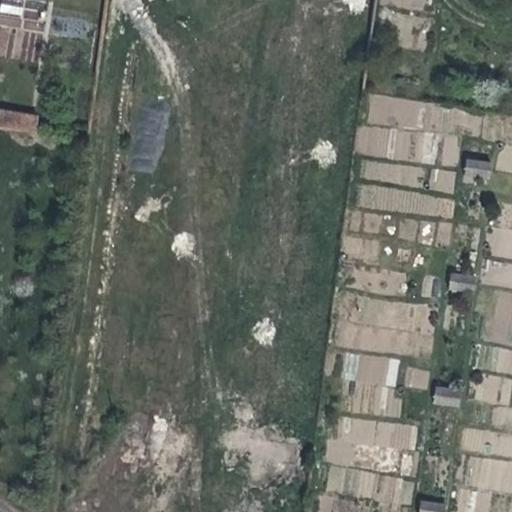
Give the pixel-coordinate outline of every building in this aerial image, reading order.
[(0,27),(44,28),(44,3),(0,1),(0,27)] [(0,54),(8,53),(5,30),(0,30),(0,54)] [(110,408),(207,421),(260,48),(162,34),(110,408)] [(13,111),(0,108),(0,128),(10,130),(13,111)] [(461,171),(486,175),(488,159),(463,156),(461,171)] [(446,287),(470,290),(473,273),(448,269),(446,287)] [(430,401),(456,404),(458,387),(433,384),(430,401)] [(414,511),(440,511),(442,501),(417,498),(414,511)]
